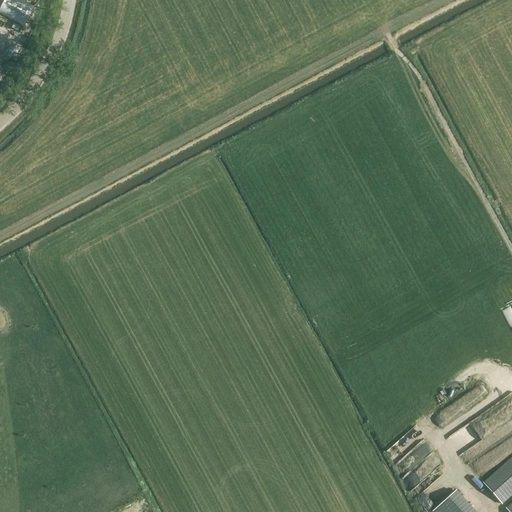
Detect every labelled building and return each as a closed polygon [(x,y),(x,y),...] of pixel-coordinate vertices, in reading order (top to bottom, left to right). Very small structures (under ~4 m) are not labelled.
[(20,0),(4,0),(0,8),(0,14),(24,27),(34,7),(20,0)] [(433,453),(404,477),(413,488),(442,464),(433,453)] [(511,495),(511,455),(482,483),(502,505),(511,495)] [(116,487),(91,494),(93,499),(117,492),(116,487)] [(141,506),(150,501),(143,490),(134,496),(141,506)] [(475,511),(455,490),(432,511),(475,511)]
